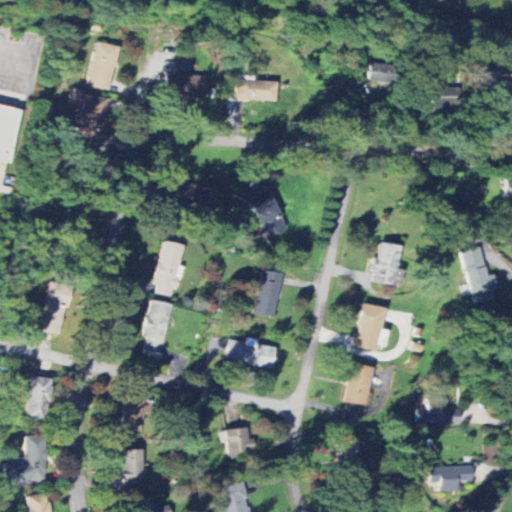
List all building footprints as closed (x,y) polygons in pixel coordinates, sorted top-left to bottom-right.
[(85,87),(106,92),(117,48),(96,43),(85,87)] [(367,83),(391,84),(391,63),(368,63),(367,83)] [(164,97),(205,99),(205,77),(165,75),(164,97)] [(275,83),(235,82),(235,101),(274,103),(275,83)] [(511,84),(492,84),(492,100),(511,100),(511,84)] [(105,99),(70,92),(68,100),(76,102),(71,129),(76,130),(75,138),(97,142),(105,99)] [(0,163),(7,164),(18,111),(0,107),(0,163)] [(501,198),(511,200),(511,181),(504,180),(501,198)] [(164,204),(212,210),(215,190),(166,183),(164,204)] [(265,240),(285,231),(270,198),(250,207),(265,240)] [(150,295),(173,299),(179,268),(177,267),(181,247),(161,242),(150,295)] [(370,283),(398,288),(401,271),(395,270),(399,248),(376,243),(370,275),(372,275),(370,283)] [(491,301),(489,291),(495,290),(492,276),(484,278),(478,249),(460,253),(471,306),(491,301)] [(251,315),(272,319),(279,276),(259,272),(251,315)] [(56,335),(62,295),(44,292),(38,332),(56,335)] [(171,306),(148,301),(139,338),(144,339),(139,359),(157,363),(171,306)] [(374,353),(381,309),(360,305),(352,349),(374,353)] [(375,347),(382,349),(386,332),(378,331),(375,347)] [(254,346),(255,340),(243,339),(243,344),(226,342),(223,362),(270,368),(272,349),(254,346)] [(342,404),(362,408),(370,370),(350,365),(342,404)] [(23,420),(45,422),(47,380),(26,379),(23,420)] [(146,400),(122,398),(121,432),(145,433),(146,400)] [(445,401),(426,401),(426,410),(415,409),(414,425),(458,426),(458,412),(444,412),(445,401)] [(246,440),(246,430),(225,430),(226,460),(253,459),(252,440),(246,440)] [(2,464),(2,484),(43,483),(42,436),(21,437),(22,463),(2,464)] [(357,443),(334,444),(334,468),(350,468),(350,480),(364,480),(363,466),(357,466),(357,443)] [(140,451),(120,452),(121,484),(142,483),(140,451)] [(428,486),(438,485),(438,493),(458,493),(458,483),(470,483),(470,468),(427,469),(428,486)] [(221,511),(246,511),(241,484),(217,489),(221,511)] [(23,498),(24,511),(46,511),(44,494),(23,498)] [(138,511),(168,511),(167,507),(152,511),(148,500),(136,504),(138,511)]
